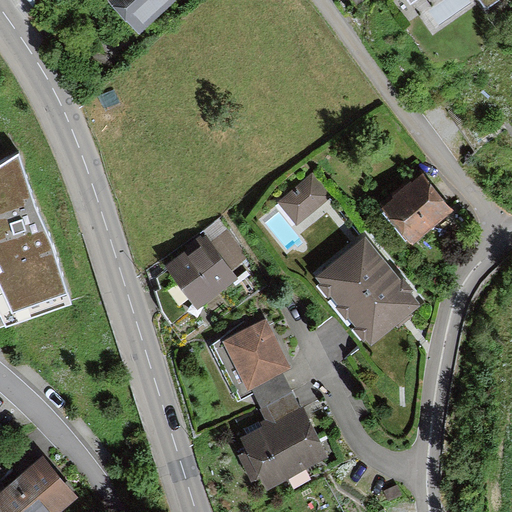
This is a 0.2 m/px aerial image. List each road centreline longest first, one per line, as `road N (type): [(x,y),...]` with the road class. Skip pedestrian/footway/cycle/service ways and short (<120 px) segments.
road 1 (residential): [(423,511),(439,347),(464,278),(497,240),(489,211),(421,135),(322,0)]
road 2 (tertiary): [(196,511),(75,138),(0,5)]
road 3 (residential): [(116,511),(89,466),(0,377)]
